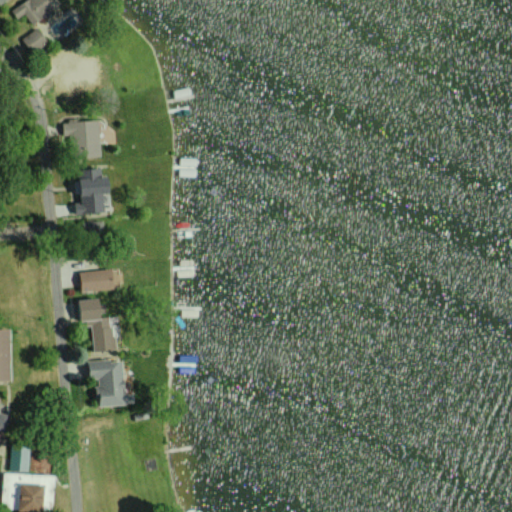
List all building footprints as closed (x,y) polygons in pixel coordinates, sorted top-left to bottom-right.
[(22,13),(31,24),(52,8),(45,0),(23,0),(9,11),(15,19),(22,13)] [(45,42),(34,28),(20,39),(31,53),(45,42)] [(98,157),(97,120),(60,121),(61,135),(68,134),(69,158),(98,157)] [(101,212),(100,192),(106,192),(105,176),(98,177),(97,168),(76,170),(78,201),(72,202),(73,214),(101,212)] [(110,289),(110,269),(77,270),(78,290),(110,289)] [(88,350),(110,349),(109,316),(97,316),(96,298),(76,299),(77,321),(87,320),(88,350)] [(121,405),(119,360),(85,361),(85,379),(94,379),(95,405),(121,405)] [(26,447),(17,447),(16,458),(7,458),(7,469),(25,471),(26,447)]
